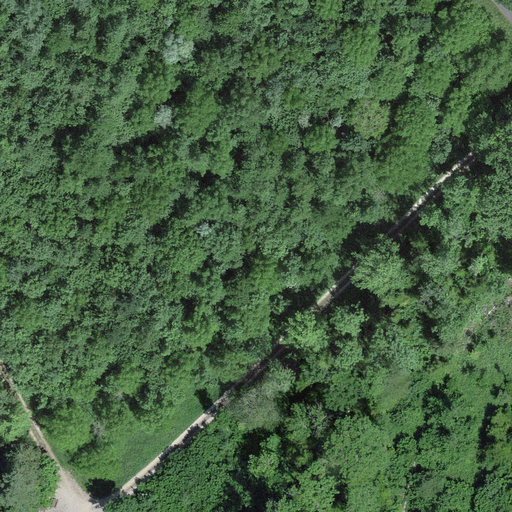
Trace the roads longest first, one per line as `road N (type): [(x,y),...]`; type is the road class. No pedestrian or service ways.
road 1 (track): [(100,511),(511,119)]
road 2 (track): [(0,361),(84,511)]
